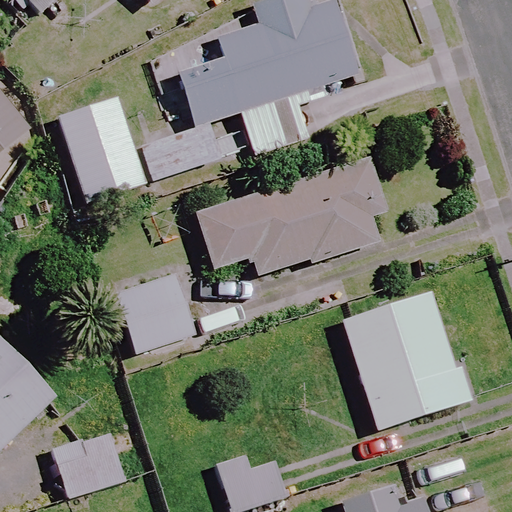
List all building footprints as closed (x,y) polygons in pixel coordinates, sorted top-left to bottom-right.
[(8,0),(33,28),(62,2),(59,0),(8,0)] [(162,0),(136,0),(145,12),(162,0)] [(353,85),(327,8),(210,47),(248,161),(301,144),(288,106),(353,85)] [(138,191),(111,105),(53,123),(80,209),(138,191)] [(0,154),(22,136),(0,109),(0,154)] [(215,166),(203,130),(137,153),(149,188),(215,166)] [(369,249),(346,172),(191,219),(208,276),(245,265),(251,285),(369,249)] [(188,341),(168,282),(109,302),(128,361),(188,341)] [(459,409),(424,303),(337,331),(372,437),(459,409)] [(0,450),(49,405),(0,351),(0,450)] [(140,449),(134,428),(46,455),(62,506),(124,487),(115,456),(140,449)] [(253,511),(283,503),(272,467),(216,484),(223,511),(253,511)]
